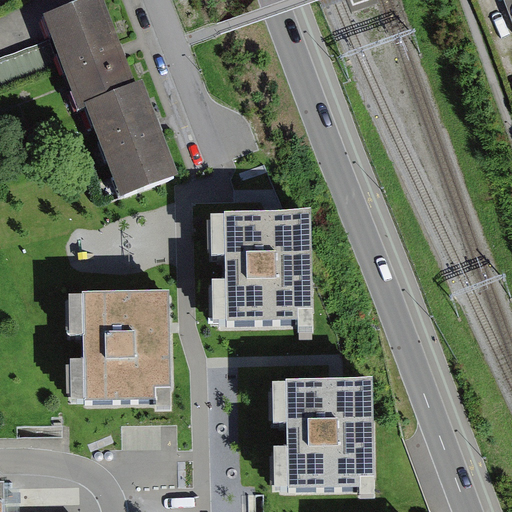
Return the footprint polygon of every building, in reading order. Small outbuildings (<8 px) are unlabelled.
[(0,0),(0,10),(21,1),(20,0),(0,0)] [(101,0),(95,0),(45,20),(112,201),(173,177),(101,0)] [(511,0),(493,0),(511,48),(511,0)] [(0,94),(49,75),(39,44),(0,60),(0,94)] [(311,330),(309,214),(213,215),(214,264),(235,264),(236,282),(216,282),(217,330),(311,330)] [(171,409),(169,293),(73,294),(73,343),(95,343),(96,361),(76,361),(77,409),(171,409)] [(375,495),(373,379),(276,380),(277,430),(299,429),(300,447),(279,448),(280,496),(375,495)]
